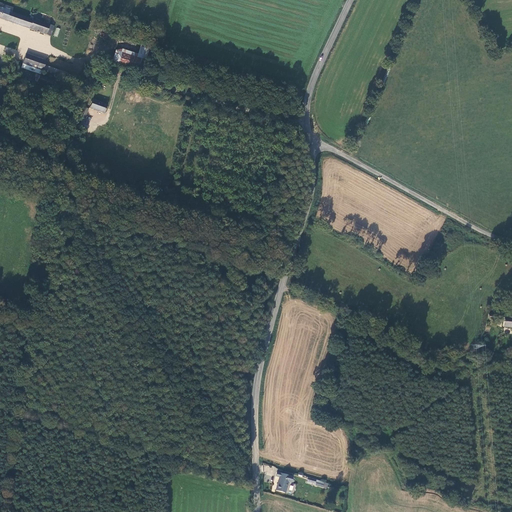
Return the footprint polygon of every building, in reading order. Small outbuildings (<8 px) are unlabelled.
[(0,17),(1,18),(23,26),(44,33),(46,34),(49,24),(45,22),(32,18),(32,19),(12,12),(13,7),(3,3),(0,2),(0,17)] [(141,45),(138,53),(116,47),(112,61),(141,70),(148,47),(141,45)] [(26,54),(23,64),(42,71),(46,61),(26,54)] [(53,81),(40,76),(37,82),(40,84),(39,86),(38,87),(46,90),(47,87),(50,88),(53,81)] [(104,106),(90,101),(86,110),(101,115),(104,106)] [(78,127),(86,131),(90,120),(83,117),(78,127)] [(511,317),(504,317),(503,327),(511,327),(511,317)] [(280,477),(276,490),(286,493),(289,482),(291,483),(293,477),(277,472),(276,476),(280,477)]
